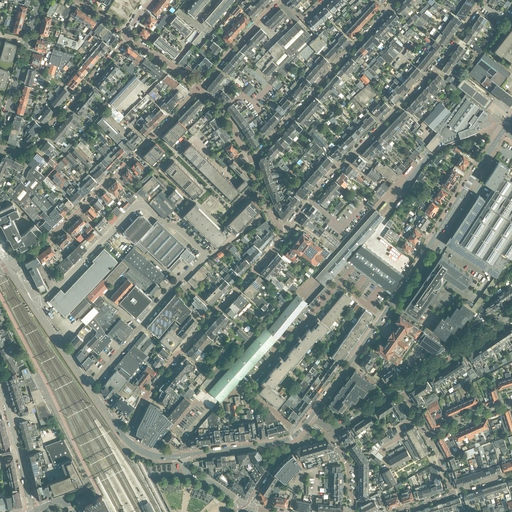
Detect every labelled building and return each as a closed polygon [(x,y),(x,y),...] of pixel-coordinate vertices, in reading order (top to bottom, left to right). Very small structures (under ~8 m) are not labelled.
[(187,11),(190,14),(195,18),(210,0),(196,0),(187,11)] [(212,26),(217,20),(234,0),(219,0),(204,19),(203,18),(202,19),(203,20),(204,21),(202,23),(206,26),(209,23),(212,26)] [(256,3),(254,5),(260,11),(264,7),(256,0),(252,0),(253,0),(254,2),(256,3)] [(296,10),(298,8),(290,0),(289,0),(287,2),(287,4),(292,9),(294,10),(295,9),(296,10)] [(296,0),(290,0),(298,8),(300,6),(297,3),(299,2),(296,0)] [(303,0),(296,0),(299,2),(305,9),(309,6),(303,0)] [(332,0),(330,2),(337,9),(341,5),(335,0),(332,0)] [(380,6),(379,5),(373,0),(372,0),(371,1),(373,3),(371,5),(376,10),(380,6)] [(407,0),(404,0),(403,2),(412,11),(413,12),(415,10),(411,6),(412,4),(407,0)] [(442,0),(449,4),(453,7),(465,15),(466,14),(468,11),(459,5),(457,6),(448,0),(442,0)] [(455,0),(460,3),(459,5),(468,11),(471,7),(460,0),(455,0)] [(55,11),(59,3),(56,2),(56,1),(53,2),(52,5),(51,5),(47,13),(51,15),(52,14),(53,15),(55,11)] [(159,1),(155,6),(162,11),(165,7),(159,1)] [(326,6),(333,13),(333,12),(337,9),(330,2),(326,6),(326,5),(326,6)] [(412,11),(403,2),(399,6),(408,14),(410,12),(412,11)] [(58,12),(60,14),(65,6),(59,3),(55,11),(58,13),(58,12)] [(365,7),(373,14),(376,10),(371,5),(369,7),(367,4),(365,7)] [(455,11),(453,13),(462,19),(464,16),(465,16),(465,15),(453,7),(449,4),(447,6),(452,9),(455,11)] [(237,5),(231,13),(233,14),(235,17),(239,13),(242,9),(237,5)] [(249,7),(257,14),(260,11),(254,5),(253,7),(251,5),(249,7)] [(70,9),(65,6),(60,14),(60,15),(63,17),(63,16),(65,17),(70,9)] [(158,16),(162,11),(155,6),(151,11),(158,16)] [(360,10),(369,18),(373,14),(365,7),(364,6),(360,10)] [(410,16),(408,14),(399,6),(396,9),(402,15),(404,14),(406,16),(405,17),(407,19),(410,16)] [(257,14),(249,7),(248,7),(248,8),(246,11),(253,18),(257,14)] [(325,7),(321,11),(327,17),(331,14),(332,14),(325,7)] [(76,21),(78,18),(82,12),(77,8),(73,14),(71,17),(76,21)] [(286,19),(287,16),(288,16),(280,9),(277,12),(284,20),(286,19)] [(366,22),(367,20),(369,18),(360,10),(360,9),(356,13),(366,22)] [(17,16),(24,18),(26,13),(16,10),(15,12),(18,13),(17,16)] [(459,25),(462,21),(454,15),(453,16),(451,14),(450,16),(445,13),(442,10),(440,12),(448,18),(451,20),(459,25)] [(323,21),(324,20),(327,17),(321,11),(317,14),(323,21)] [(87,14),(85,13),(84,13),(82,12),(78,18),(80,20),(82,22),(87,15),(86,14),(87,14)] [(273,16),(277,20),(280,23),(284,20),(277,12),(273,16)] [(362,26),(366,22),(356,13),(356,12),(354,15),(358,19),(357,21),(362,26)] [(398,19),(400,18),(393,12),(390,16),(400,24),(400,23),(399,22),(400,21),(398,19)] [(50,24),(53,25),(54,21),(52,20),(53,17),(47,14),(46,17),(44,16),(42,22),(50,24)] [(242,16),(241,14),(239,16),(241,18),(239,20),(245,25),(246,26),(251,21),(244,14),(242,16)] [(313,18),(315,20),(319,25),(323,21),(317,14),(313,18)] [(406,22),(411,26),(419,17),(416,15),(415,14),(412,17),(411,17),(406,22)] [(86,27),(87,25),(92,18),(90,17),(89,16),(88,15),(87,15),(82,22),(84,23),(83,25),(86,27)] [(154,25),(157,20),(150,15),(147,19),(154,25)] [(170,18),(166,15),(160,21),(162,23),(164,24),(165,23),(170,18)] [(177,15),(170,23),(185,37),(188,33),(190,34),(193,31),(195,29),(193,27),(192,28),(177,15)] [(477,20),(488,27),(489,25),(488,25),(490,22),(480,15),(477,20)] [(280,23),(277,20),(273,16),(269,19),(277,27),(280,23)] [(387,19),(388,20),(393,25),(395,27),(397,25),(397,26),(398,25),(399,25),(400,24),(390,16),(387,19)] [(94,30),(98,25),(96,23),(97,22),(96,21),(94,19),(94,20),(92,18),(87,25),(89,26),(92,28),(94,30)] [(314,27),(315,29),(316,29),(315,28),(319,25),(315,20),(313,18),(309,21),(309,22),(310,23),(308,25),(312,30),(312,29),(314,27)] [(446,22),(447,23),(449,25),(456,29),(459,25),(451,20),(448,18),(447,20),(446,22)] [(147,19),(143,24),(151,29),(154,25),(147,19)] [(277,27),(269,19),(266,23),(273,31),(277,27)] [(353,25),(358,30),(362,26),(357,21),(354,23),(352,21),(351,22),(349,19),(348,20),(351,23),(353,25)] [(393,25),(388,20),(387,19),(386,20),(383,23),(392,32),(394,33),(396,31),(391,27),(393,25)] [(239,20),(235,24),(241,30),(245,25),(239,20)] [(418,20),(415,24),(421,28),(424,24),(418,20)] [(474,24),(483,30),(485,28),(487,30),(488,27),(477,20),(474,24)] [(42,22),(40,28),(49,30),(50,24),(42,22)] [(233,26),(231,28),(237,34),(241,30),(235,24),(233,22),(231,25),(233,26)] [(284,49),(286,51),(289,55),(292,53),(294,54),(300,48),(298,47),(310,35),(297,22),(295,24),(290,29),(288,31),(284,35),(277,42),(284,49)] [(402,27),(403,28),(406,30),(411,26),(406,22),(402,27)] [(443,23),(441,25),(443,26),(453,34),(456,29),(449,25),(447,23),(446,22),(444,24),(443,23)] [(511,22),(509,27),(511,28),(494,51),(501,57),(502,55),(510,61),(509,63),(511,65),(511,22)] [(383,23),(380,26),(386,32),(387,30),(390,34),(392,32),(383,23)] [(101,30),(104,27),(100,24),(94,31),(96,32),(92,36),(93,37),(94,36),(95,37),(97,34),(101,30)] [(471,28),(483,35),(483,36),(485,34),(482,32),(483,30),(474,24),(471,28)] [(355,34),(358,30),(353,25),(349,29),(355,34)] [(384,34),(386,32),(380,26),(376,30),(386,39),(388,37),(384,34)] [(440,30),(444,33),(450,37),(453,34),(443,26),(440,30)] [(97,34),(102,38),(108,30),(104,27),(101,30),(97,34)] [(223,36),(222,38),(228,44),(233,39),(233,38),(227,33),(220,27),(218,30),(214,34),(215,35),(218,31),(222,34),(222,35),(223,36)] [(48,34),(49,30),(40,28),(39,34),(49,37),(49,34),(48,34)] [(139,34),(146,38),(150,33),(143,28),(141,31),(140,32),(140,33),(139,34)] [(237,34),(231,28),(227,33),(233,38),(237,34)] [(266,34),(263,30),(260,28),(257,31),(265,39),(268,41),(269,40),(266,38),(267,37),(265,35),(266,34)] [(469,32),(475,37),(477,34),(481,37),(483,35),(471,28),(469,32)] [(309,44),(316,51),(318,53),(322,49),(323,47),(325,46),(327,44),(325,42),(327,41),(326,40),(328,38),(324,35),(327,33),(324,30),(324,29),(323,30),(324,30),(322,32),(321,32),(319,34),(317,36),(314,39),(309,44)] [(351,38),(355,34),(349,29),(346,33),(351,38)] [(102,38),(107,42),(113,34),(108,30),(102,38)] [(376,30),(373,34),(379,39),(381,38),(385,42),(387,39),(386,39),(376,30)] [(435,30),(434,32),(447,41),(450,37),(444,33),(442,35),(435,30)] [(257,31),(254,35),(260,41),(261,39),(263,41),(265,39),(257,31)] [(436,37),(435,39),(438,41),(444,46),(447,41),(434,32),(432,34),(436,37)] [(466,36),(475,43),(476,42),(476,41),(476,40),(474,39),(475,37),(469,32),(466,36)] [(78,42),(75,49),(77,50),(80,47),(82,44),(84,42),(87,39),(87,38),(88,37),(89,36),(90,35),(87,34),(83,33),(78,42)] [(338,33),(337,34),(347,44),(350,41),(343,34),(341,35),(338,33)] [(64,45),(75,49),(78,42),(63,37),(64,35),(60,34),(57,42),(64,45)] [(107,42),(106,42),(110,45),(111,44),(116,38),(116,36),(113,34),(107,42)] [(335,37),(339,40),(338,42),(344,47),(347,44),(337,34),(336,35),(337,35),(335,37)] [(408,39),(402,34),(398,37),(405,43),(408,39)] [(166,52),(169,55),(173,59),(180,51),(172,44),(171,45),(160,35),(153,43),(164,53),(163,54),(165,56),(167,54),(165,53),(166,52)] [(260,41),(254,35),(251,38),(259,46),(261,45),(258,42),(260,41)] [(310,35),(298,47),(300,48),(294,54),(292,53),(289,55),(286,51),(284,49),(277,42),(266,53),(265,54),(264,55),(263,56),(262,57),(255,64),(258,67),(255,71),(258,74),(266,81),(267,80),(268,81),(274,76),(275,75),(279,72),(282,69),(296,56),(299,53),(309,44),(314,39),(310,35)] [(372,35),(369,39),(379,48),(378,47),(381,43),(378,40),(372,35)] [(463,40),(470,45),(470,44),(474,46),(476,43),(475,43),(466,36),(463,40)] [(259,46),(251,38),(247,42),(256,50),(257,49),(259,46)] [(36,43),(36,44),(45,46),(47,47),(48,44),(50,45),(50,42),(41,39),(41,40),(37,39),(37,41),(36,41),(36,42),(36,43)] [(335,39),(332,42),(341,50),(344,47),(338,42),(335,39)] [(369,39),(365,42),(372,48),(373,47),(377,50),(379,48),(369,39)] [(98,40),(96,42),(106,50),(109,47),(102,41),(101,43),(98,40)] [(440,52),(443,48),(433,40),(430,43),(430,44),(431,45),(440,52)] [(12,60),(14,55),(14,53),(16,54),(16,52),(15,52),(16,46),(16,45),(6,41),(0,59),(11,61),(12,60)] [(333,47),(332,48),(337,54),(341,50),(332,42),(330,41),(329,43),(333,47)] [(103,53),(106,50),(96,42),(94,45),(103,53)] [(213,49),(211,51),(216,55),(219,51),(220,52),(222,49),(221,48),(214,42),(210,47),(213,49)] [(256,50),(247,42),(244,46),(253,55),(255,53),(254,52),(256,50)] [(374,50),(372,48),(365,42),(362,46),(370,54),(374,50)] [(396,42),(392,46),(400,52),(403,48),(396,42)] [(483,48),(481,47),(476,43),(474,46),(472,49),(478,54),(481,51),(483,48)] [(38,50),(45,53),(46,50),(44,49),(45,46),(36,44),(36,45),(35,45),(35,46),(35,47),(35,48),(38,49),(38,50)] [(304,58),(306,60),(309,57),(310,55),(312,53),(313,52),(314,53),(316,51),(309,44),(299,53),(304,58)] [(427,48),(436,56),(440,52),(431,45),(430,44),(427,48)] [(100,57),(103,53),(94,45),(91,49),(100,57)] [(391,62),(392,61),(400,52),(392,46),(392,45),(389,48),(389,49),(383,55),(381,57),(390,64),(391,62)] [(458,47),(456,49),(467,57),(468,56),(469,55),(465,52),(466,50),(459,45),(458,47)] [(127,58),(128,57),(133,50),(128,46),(122,54),(125,56),(125,57),(126,58),(127,58)] [(253,55),(244,46),(240,50),(246,55),(247,54),(251,57),(253,55)] [(325,46),(323,47),(334,57),(337,54),(332,48),(330,50),(328,47),(325,46)] [(362,46),(358,49),(366,56),(367,55),(370,58),(372,55),(370,54),(362,46)] [(331,61),(334,57),(323,47),(322,49),(327,53),(325,55),(331,61)] [(423,51),(433,59),(436,56),(427,48),(425,51),(424,50),(423,51)] [(51,64),(48,73),(56,76),(58,74),(58,73),(61,69),(62,68),(64,66),(71,57),(73,55),(53,49),(52,52),(52,54),(51,54),(50,58),(49,62),(48,62),(47,63),(48,63),(51,64)] [(91,55),(97,60),(100,57),(91,49),(89,50),(92,53),(91,55)] [(368,58),(366,56),(358,49),(355,53),(363,60),(364,61),(368,58)] [(456,49),(453,53),(460,58),(461,57),(466,60),(467,57),(456,49)] [(128,57),(133,60),(138,54),(136,52),(136,51),(134,50),(133,50),(128,57)] [(237,53),(236,54),(246,63),(247,63),(245,61),(248,58),(239,51),(238,51),(237,52),(237,53)] [(430,63),(433,59),(423,51),(420,53),(424,56),(424,58),(430,63)] [(42,56),(33,53),(31,59),(41,62),(42,62),(42,60),(43,61),(45,57),(42,56)] [(191,57),(187,54),(186,53),(183,57),(178,63),(184,67),(191,57)] [(358,62),(359,60),(362,63),(364,61),(363,60),(355,53),(352,57),(358,62)] [(451,57),(460,64),(461,65),(463,63),(459,60),(460,58),(453,53),(451,57)] [(86,54),(84,56),(94,64),(97,61),(90,56),(89,57),(86,54)] [(129,66),(126,70),(132,75),(134,73),(135,71),(138,67),(136,66),(143,57),(143,56),(140,54),(140,55),(138,54),(133,60),(133,61),(132,63),(129,67),(129,66)] [(245,65),(246,63),(236,54),(233,58),(241,65),(243,63),(245,65)] [(198,57),(199,58),(200,59),(209,67),(212,63),(205,57),(203,55),(202,57),(200,55),(198,57)] [(86,60),(84,62),(91,68),(94,64),(84,56),(83,58),(86,60)] [(319,56),(317,58),(327,66),(329,63),(323,57),(322,58),(319,56)] [(377,60),(382,64),(386,61),(380,56),(377,60)] [(451,57),(448,62),(454,66),(456,64),(459,66),(460,64),(451,57)] [(150,62),(146,58),(139,67),(143,71),(150,62)] [(209,67),(200,59),(199,58),(196,62),(198,63),(206,70),(209,67)] [(230,61),(229,62),(238,69),(241,65),(233,58),(232,59),(232,58),(231,59),(231,60),(230,61)] [(314,61),(315,62),(324,69),(327,66),(317,58),(314,61)] [(350,58),(347,62),(357,70),(359,68),(355,65),(357,64),(350,58)] [(420,58),(418,60),(427,67),(430,63),(424,58),(422,59),(420,58)] [(42,62),(41,62),(31,59),(30,65),(35,67),(35,69),(40,71),(42,64),(44,64),(47,65),(48,63),(47,63),(47,64),(44,63),(42,62)] [(419,64),(417,66),(424,71),(427,67),(418,60),(417,59),(416,61),(419,64)] [(311,64),(309,62),(308,61),(306,60),(307,62),(306,64),(309,66),(313,69),(312,70),(318,76),(321,73),(312,65),(311,64)] [(81,61),(79,63),(88,71),(91,68),(84,62),(84,63),(81,61)] [(122,75),(122,76),(124,74),(122,72),(118,69),(119,67),(114,62),(111,66),(122,75)] [(154,65),(150,62),(143,71),(145,72),(148,74),(154,65)] [(193,65),(195,67),(195,66),(203,73),(206,70),(198,63),(196,65),(193,62),(192,64),(193,65)] [(239,70),(238,69),(229,62),(228,63),(227,63),(227,64),(226,65),(232,71),(234,69),(236,71),(237,73),(239,70)] [(315,62),(314,64),(312,65),(321,73),(324,69),(315,62)] [(347,62),(344,66),(350,72),(352,70),(355,73),(357,70),(347,62)] [(453,68),(454,66),(448,62),(445,65),(455,73),(456,72),(457,71),(453,68)] [(79,69),(85,74),(88,71),(79,63),(77,64),(80,67),(79,69)] [(189,71),(191,72),(194,68),(195,67),(193,65),(193,66),(189,63),(188,64),(185,68),(189,71)] [(374,64),(371,68),(375,72),(378,74),(381,70),(379,68),(374,64)] [(154,65),(148,74),(152,77),(154,75),(153,75),(159,68),(154,65)] [(232,71),(226,65),(223,69),(231,76),(234,76),(236,74),(232,71)] [(244,68),(249,73),(253,69),(248,65),(244,68)] [(445,65),(442,70),(448,75),(450,72),(452,74),(454,75),(455,74),(455,73),(445,65)] [(111,66),(108,70),(114,75),(115,73),(120,77),(122,75),(111,66)] [(194,68),(191,72),(198,77),(200,77),(203,73),(195,66),(195,67),(194,68)] [(349,73),(350,72),(344,66),(340,69),(350,78),(352,76),(349,73)] [(5,86),(7,81),(7,79),(8,80),(9,78),(7,78),(9,72),(8,71),(0,67),(0,86),(4,87),(5,86)] [(412,67),(410,69),(419,77),(422,73),(416,68),(415,69),(412,67)] [(163,71),(159,68),(153,75),(154,75),(158,78),(163,71)] [(307,68),(305,71),(315,79),(318,76),(312,70),(311,71),(307,68)] [(370,68),(367,70),(374,77),(376,74),(370,68)] [(74,69),(73,71),(82,79),(85,75),(78,70),(77,71),(74,69)] [(249,73),(255,78),(258,74),(255,71),(253,69),(249,73)] [(307,75),(306,77),(312,82),(315,79),(305,71),(303,69),(301,70),(307,75)] [(340,69),(337,73),(343,79),(346,82),(348,80),(349,81),(351,79),(350,78),(340,69)] [(411,73),(409,75),(415,81),(419,77),(410,69),(408,71),(411,73)] [(112,77),(114,75),(108,70),(104,74),(114,82),(116,80),(112,77)] [(374,77),(367,70),(364,73),(371,79),(374,77)] [(401,81),(403,82),(409,88),(412,84),(402,75),(400,73),(400,74),(396,70),(395,72),(397,74),(397,75),(402,79),(401,81)] [(79,82),(82,79),(73,71),(71,72),(74,74),(72,76),(79,82)] [(218,76),(229,85),(232,82),(227,77),(221,72),(218,76)] [(412,84),(415,81),(409,75),(408,77),(406,75),(402,72),(400,73),(402,75),(412,84)] [(56,76),(48,73),(46,78),(38,76),(27,73),(26,78),(46,84),(48,81),(52,75),(54,75),(55,77),(56,76)] [(104,74),(101,77),(107,83),(109,81),(112,84),(114,82),(104,74)] [(262,84),(266,81),(258,74),(255,78),(262,84)] [(296,76),(299,79),(309,87),(311,84),(302,75),(300,74),(299,76),(297,74),(296,76)] [(336,74),(332,78),(342,87),(344,85),(340,82),(342,80),(336,74)] [(438,74),(435,78),(445,87),(447,85),(446,84),(443,82),(444,80),(438,74)] [(76,85),(79,82),(72,76),(71,78),(68,75),(67,77),(76,85)] [(131,79),(137,85),(141,81),(137,77),(135,75),(131,79)] [(159,83),(157,84),(162,88),(172,78),(168,75),(162,80),(164,82),(163,84),(162,84),(161,85),(159,83)] [(366,83),(369,80),(364,75),(361,78),(366,83)] [(229,85),(218,76),(215,80),(221,85),(222,83),(225,86),(225,85),(227,84),(229,86),(229,85)] [(274,87),(278,90),(282,84),(279,82),(280,81),(274,76),(268,81),(274,87)] [(455,86),(461,78),(459,76),(456,79),(452,76),(450,77),(448,76),(446,79),(451,83),(455,86)] [(73,89),(76,85),(67,77),(65,79),(68,82),(67,83),(73,89)] [(101,77),(98,81),(108,89),(110,87),(106,84),(107,83),(101,77)] [(463,77),(457,86),(485,107),(491,99),(463,77)] [(163,89),(165,91),(167,89),(166,88),(169,85),(170,86),(175,80),(172,78),(162,88),(163,89)] [(332,78),(329,82),(335,87),(337,86),(339,88),(341,89),(343,88),(342,87),(332,78)] [(435,78),(432,81),(438,87),(439,85),(443,89),(445,87),(435,78)] [(127,83),(134,89),(135,88),(137,85),(131,79),(127,83)] [(296,82),(306,90),(309,87),(299,79),(296,82)] [(361,90),(365,86),(358,79),(354,83),(356,86),(358,87),(361,90)] [(394,81),(395,81),(405,92),(409,88),(403,82),(401,84),(399,83),(400,82),(399,82),(400,82),(399,81),(398,81),(396,79),(394,81)] [(174,89),(176,87),(179,83),(175,80),(170,86),(168,89),(167,89),(165,91),(166,91),(167,89),(168,90),(168,89),(170,90),(172,88),(174,89)] [(219,91),(220,90),(220,91),(224,87),(221,85),(215,80),(211,84),(219,91)] [(108,89),(98,81),(95,85),(100,90),(102,88),(106,91),(108,89)] [(293,84),(303,93),(306,90),(296,82),(295,81),(293,84)] [(391,86),(396,90),(402,95),(405,92),(395,81),(391,86)] [(438,87),(432,81),(429,84),(439,94),(442,90),(438,87)] [(329,82),(326,85),(339,97),(341,95),(338,93),(336,91),(337,89),(335,87),(329,82)] [(124,87),(130,93),(134,89),(127,83),(124,87)] [(176,87),(177,88),(185,96),(188,92),(188,90),(179,83),(176,87)] [(243,91),(249,96),(256,89),(250,83),(243,91)] [(363,107),(365,105),(374,97),(374,96),(376,94),(377,95),(378,94),(369,83),(364,88),(353,97),(363,107)] [(219,91),(211,84),(207,88),(207,90),(213,94),(215,91),(218,93),(218,92),(219,91)] [(290,88),(294,91),(300,97),(303,93),(293,84),(290,88)] [(432,94),(436,97),(437,96),(439,94),(429,84),(426,88),(432,94)] [(32,87),(24,85),(23,90),(34,93),(36,94),(37,91),(31,89),(32,87)] [(339,97),(326,85),(323,89),(332,98),(334,96),(337,99),(339,97)] [(59,86),(57,88),(67,97),(70,93),(64,88),(62,89),(59,86)] [(390,87),(388,89),(390,90),(389,91),(390,92),(391,93),(392,94),(398,100),(401,96),(395,91),(393,89),(390,86),(390,87)] [(98,92),(93,87),(89,91),(99,100),(101,98),(97,94),(98,92)] [(120,91),(126,97),(130,93),(124,87),(120,91)] [(287,91),(297,100),(300,97),(294,91),(293,93),(290,90),(286,87),(284,89),(287,91)] [(63,101),(67,97),(57,88),(55,91),(58,94),(57,96),(63,101)] [(181,99),(185,96),(177,88),(175,90),(177,92),(176,94),(181,99),(182,99),(181,99)] [(332,98),(323,89),(320,93),(330,102),(332,99),(331,99),(332,98)] [(425,89),(422,92),(432,101),(433,99),(430,96),(431,95),(425,89)] [(152,90),(149,93),(155,99),(158,96),(156,94),(152,90)] [(387,95),(386,96),(387,97),(389,98),(394,103),(397,100),(398,100),(392,94),(391,93),(390,92),(389,91),(388,90),(387,92),(389,93),(387,95)] [(89,91),(86,95),(92,100),(94,99),(97,102),(99,100),(89,91)] [(117,94),(123,100),(126,97),(120,91),(117,94)] [(172,91),(170,94),(178,102),(181,99),(176,94),(172,91)] [(226,94),(223,91),(217,97),(220,100),(227,95),(228,96),(231,93),(229,91),(226,94)] [(289,96),(288,98),(294,103),(297,100),(287,91),(285,93),(289,96)] [(63,101),(57,96),(56,97),(50,92),(48,94),(50,96),(60,105),(63,101)] [(431,102),(432,101),(422,92),(419,95),(427,103),(428,102),(430,103),(431,102)] [(227,101),(229,102),(232,100),(234,98),(232,95),(231,93),(228,96),(227,95),(220,100),(224,104),(227,101)] [(330,102),(320,93),(316,96),(323,102),(324,100),(328,103),(330,102)] [(29,98),(29,96),(21,94),(20,99),(31,102),(33,103),(34,100),(29,98)] [(113,98),(119,104),(123,100),(117,94),(113,98)] [(175,106),(178,102),(170,94),(169,95),(170,95),(169,96),(171,99),(169,100),(175,106)] [(465,94),(464,96),(457,104),(455,108),(454,109),(453,110),(476,126),(477,125),(477,126),(478,126),(479,126),(480,126),(481,125),(490,113),(484,108),(465,94)] [(92,100),(86,95),(83,99),(93,107),(95,105),(94,105),(93,103),(91,102),(92,100)] [(133,109),(135,111),(137,113),(140,109),(143,106),(147,103),(150,100),(145,95),(136,105),(133,109)] [(419,95),(416,99),(426,108),(427,106),(426,105),(427,103),(419,95)] [(57,108),(60,105),(50,96),(48,98),(52,101),(50,103),(57,108)] [(283,97),(281,100),(290,108),(293,105),(287,99),(286,101),(284,99),(285,98),(283,97)] [(109,102),(116,108),(119,104),(113,98),(109,102)] [(320,105),(322,104),(315,98),(312,101),(323,111),(324,109),(320,105)] [(80,103),(86,108),(87,106),(91,109),(93,107),(83,99),(80,103)] [(168,113),(172,109),(163,101),(162,99),(160,101),(161,102),(159,104),(168,113)] [(165,99),(163,101),(172,109),(175,106),(169,100),(168,102),(165,99)] [(196,102),(204,109),(207,106),(204,104),(205,104),(200,99),(198,99),(196,102)] [(416,99),(412,102),(419,108),(422,111),(426,108),(416,99)] [(286,112),(290,108),(281,100),(278,103),(282,105),(280,107),(286,112)] [(312,101),(309,105),(315,111),(317,109),(321,113),(323,111),(312,101)] [(438,130),(451,113),(448,110),(439,101),(439,102),(438,103),(436,105),(434,107),(435,108),(433,109),(425,118),(433,126),(438,130)] [(199,110),(201,112),(204,109),(196,102),(192,105),(198,111),(199,110)] [(381,106),(386,111),(390,108),(384,102),(383,104),(380,102),(378,104),(381,106)] [(422,111),(419,108),(412,102),(409,105),(419,115),(421,113),(422,111)] [(80,103),(77,106),(86,114),(90,117),(89,117),(92,119),(94,117),(85,110),(86,108),(80,103)] [(235,106),(233,104),(227,109),(230,113),(240,106),(238,103),(235,106)] [(124,118),(109,104),(105,109),(119,123),(124,118)] [(280,119),(283,115),(275,108),(273,106),(271,105),(270,104),(269,105),(270,106),(269,107),(271,109),(273,111),(272,112),(280,119)] [(386,111),(381,106),(378,104),(375,107),(375,108),(377,110),(383,115),(386,111)] [(51,115),(54,112),(46,105),(43,108),(45,110),(51,115)] [(198,111),(192,105),(189,109),(197,116),(197,115),(198,114),(196,113),(198,111)] [(275,107),(275,108),(283,115),(286,112),(280,107),(278,105),(276,107),(275,107)] [(312,114),(317,118),(319,120),(321,118),(314,112),(315,111),(309,105),(306,108),(312,114)] [(412,114),(414,113),(419,118),(421,116),(419,115),(409,105),(406,108),(412,114)] [(38,111),(48,119),(51,115),(45,110),(43,112),(36,106),(35,109),(36,109),(38,112),(38,111)] [(73,110),(79,115),(81,113),(88,119),(89,117),(90,117),(86,114),(77,106),(73,110)] [(240,106),(230,113),(233,117),(240,112),(239,111),(242,109),(240,106)] [(153,108),(154,110),(162,118),(166,115),(160,109),(159,111),(156,108),(155,107),(153,108)] [(233,117),(236,120),(246,113),(248,111),(248,110),(247,108),(244,111),(243,111),(240,113),(240,112),(233,117)] [(306,108),(302,112),(309,118),(312,114),(306,108)] [(372,111),(379,119),(383,115),(377,110),(375,108),(372,111)] [(44,123),(48,119),(38,111),(38,112),(36,109),(33,113),(36,115),(39,117),(36,121),(39,123),(41,121),(44,123)] [(197,116),(189,109),(185,112),(191,118),(192,117),(194,119),(197,116)] [(154,116),(159,121),(162,118),(154,110),(152,112),(155,114),(154,116)] [(200,119),(193,125),(198,130),(200,128),(203,125),(208,120),(214,115),(210,110),(205,114),(204,115),(200,119)] [(477,132),(475,127),(476,126),(453,110),(451,113),(438,130),(437,132),(426,145),(426,146),(431,151),(436,145),(437,146),(438,144),(438,143),(440,140),(445,144),(449,142),(477,132)] [(404,111),(401,114),(410,123),(412,121),(409,118),(410,116),(404,111)] [(71,114),(67,118),(79,128),(80,127),(78,125),(79,124),(77,122),(81,118),(74,112),(72,115),(71,114)] [(191,118),(185,112),(182,116),(190,124),(191,122),(192,121),(190,120),(190,119),(191,118)] [(267,116),(276,124),(279,120),(273,115),(270,112),(268,115),(267,116)] [(302,112),(299,116),(309,124),(309,123),(310,124),(311,122),(308,120),(309,118),(302,112)] [(364,116),(373,125),(376,121),(367,112),(364,115),(364,116)] [(246,113),(236,120),(239,124),(245,120),(244,118),(247,115),(246,113)] [(101,114),(98,117),(120,139),(124,135),(120,132),(101,114)] [(147,119),(145,121),(153,128),(156,125),(147,116),(145,114),(144,116),(147,119)] [(401,114),(397,117),(406,126),(407,124),(408,125),(410,124),(411,125),(412,124),(410,123),(401,114)] [(28,124),(28,123),(29,121),(23,119),(24,117),(15,115),(14,120),(28,124)] [(159,122),(159,121),(154,116),(152,118),(149,115),(147,116),(156,125),(159,122)] [(182,116),(179,120),(184,125),(187,123),(189,125),(189,124),(190,124),(182,116)] [(267,122),(273,127),(276,124),(267,116),(265,118),(268,121),(267,122)] [(307,126),(309,124),(299,116),(296,119),(303,125),(304,123),(307,126)] [(361,119),(364,122),(370,128),(373,125),(364,116),(361,119)] [(120,139),(98,117),(95,120),(117,142),(120,139)] [(152,128),(153,128),(145,121),(141,117),(137,120),(139,122),(140,122),(140,123),(149,132),(152,128)] [(248,117),(245,120),(239,124),(242,128),(248,124),(247,122),(250,120),(248,117)] [(257,120),(261,123),(269,131),(273,127),(267,122),(265,120),(263,122),(262,121),(260,119),(259,118),(258,117),(256,118),(257,120)] [(404,127),(406,126),(397,117),(394,121),(405,131),(407,129),(404,127)] [(64,122),(70,127),(71,125),(77,130),(79,128),(67,118),(64,122)] [(207,125),(206,127),(208,130),(219,122),(216,118),(211,121),(209,123),(211,124),(208,126),(207,125)] [(357,125),(355,126),(363,134),(366,131),(357,121),(355,119),(353,120),(355,123),(357,125)] [(366,131),(370,128),(364,122),(363,122),(360,119),(357,121),(366,131)] [(187,129),(178,120),(175,124),(184,132),(187,129)] [(35,121),(31,126),(38,131),(41,127),(35,121)] [(295,121),(291,124),(300,132),(302,130),(304,129),(303,128),(295,121)] [(397,130),(399,132),(400,131),(402,132),(405,135),(407,133),(405,131),(394,121),(391,125),(397,131),(397,130)] [(60,126),(70,134),(72,136),(74,134),(72,132),(73,132),(69,128),(70,127),(64,122),(60,126)] [(145,135),(149,132),(140,123),(140,122),(139,122),(138,124),(142,128),(140,130),(145,135)] [(219,122),(208,130),(209,132),(214,129),(215,130),(221,126),(219,122)] [(266,134),(269,131),(261,123),(260,124),(261,125),(258,127),(261,129),(260,129),(266,134)] [(172,127),(180,136),(184,132),(175,124),(172,127)] [(291,124),(291,125),(288,128),(297,136),(300,132),(291,124)] [(192,126),(188,130),(193,134),(198,130),(193,125),(192,126)] [(245,132),(246,133),(252,129),(255,128),(254,127),(253,126),(251,127),(249,125),(243,129),(245,133),(245,132)] [(360,137),(363,134),(355,126),(354,125),(354,126),(353,125),(351,127),(360,137)] [(397,135),(398,133),(396,131),(396,130),(390,125),(387,129),(397,138),(397,139),(399,137),(397,135)] [(31,126),(27,130),(34,136),(38,131),(31,126)] [(60,126),(57,130),(63,135),(65,133),(68,136),(70,134),(60,126)] [(215,130),(212,132),(215,136),(218,134),(224,129),(221,126),(215,130)] [(349,126),(347,128),(348,130),(347,131),(357,140),(360,137),(351,127),(349,126)] [(169,130),(177,139),(180,136),(172,127),(169,130)] [(252,129),(246,133),(246,134),(248,138),(255,134),(254,132),(257,130),(256,127),(255,128),(252,129)] [(288,128),(284,132),(293,140),(297,136),(288,128)] [(28,142),(34,136),(27,130),(26,129),(24,137),(26,138),(25,139),(28,142)] [(215,136),(214,137),(215,139),(218,138),(219,139),(221,138),(227,133),(224,129),(218,134),(215,136)] [(387,129),(383,132),(390,138),(391,137),(393,138),(395,140),(397,138),(387,129)] [(57,130),(54,133),(64,141),(66,139),(62,136),(63,135),(57,130)] [(165,133),(166,133),(174,142),(177,139),(169,130),(165,133)] [(129,133),(138,142),(139,141),(140,141),(141,140),(141,139),(134,131),(132,133),(131,132),(129,133)] [(327,144),(319,135),(315,131),(310,136),(316,141),(322,148),(324,146),(327,144)] [(293,140),(284,132),(281,136),(288,142),(290,140),(292,142),(293,140)] [(392,140),(390,138),(383,132),(380,136),(389,144),(392,140)] [(10,133),(9,138),(20,141),(22,141),(22,138),(20,137),(20,138),(18,138),(19,135),(10,133)] [(63,143),(66,146),(68,145),(64,141),(54,133),(51,137),(57,143),(58,141),(62,144),(63,143)] [(134,146),(138,142),(129,133),(127,136),(129,139),(128,140),(134,146)] [(165,133),(162,137),(171,145),(174,142),(166,133),(165,133)] [(218,140),(212,144),(213,146),(212,146),(213,147),(217,144),(220,147),(225,143),(224,142),(230,137),(227,133),(221,138),(219,139),(218,140)] [(344,135),(343,135),(353,144),(356,141),(350,135),(349,137),(346,133),(345,133),(344,135)] [(102,135),(98,138),(105,145),(108,141),(102,135)] [(333,137),(333,138),(334,139),(336,141),(346,151),(346,150),(350,147),(344,141),(343,143),(336,136),(335,135),(333,137)] [(343,135),(342,137),(345,140),(344,141),(350,147),(353,144),(343,135)] [(380,136),(376,139),(382,145),(383,144),(385,147),(387,147),(389,144),(380,136)] [(122,140),(131,149),(134,146),(128,140),(125,137),(122,140)] [(280,137),(277,141),(285,149),(288,151),(291,154),(293,151),(290,149),(290,150),(287,147),(289,144),(280,137)] [(9,138),(8,140),(9,142),(13,144),(16,146),(16,145),(18,146),(19,142),(21,142),(19,147),(23,148),(26,144),(23,142),(22,141),(20,141),(9,138)] [(257,138),(251,142),(250,142),(253,146),(254,147),(259,142),(257,138)] [(75,143),(78,146),(90,158),(92,156),(91,155),(93,153),(88,149),(86,147),(79,139),(75,143)] [(334,139),(332,140),(335,143),(336,144),(335,145),(334,145),(343,154),(346,151),(336,141),(334,139)] [(376,139),(373,143),(381,151),(382,152),(384,150),(385,149),(382,145),(376,139)] [(120,145),(121,147),(127,153),(131,149),(122,140),(118,144),(120,145)] [(44,145),(56,155),(58,153),(53,149),(55,147),(48,141),(44,145)] [(277,141),(273,144),(280,150),(282,152),(284,150),(285,149),(277,141)] [(152,146),(153,146),(161,155),(165,152),(156,143),(152,146)] [(191,143),(188,147),(181,154),(182,155),(184,153),(186,155),(191,150),(195,147),(191,143)] [(381,151),(373,143),(369,147),(378,155),(381,158),(382,156),(384,154),(382,152),(381,151)] [(104,144),(100,147),(105,152),(108,149),(104,144)] [(225,149),(228,154),(235,148),(235,147),(234,146),(233,146),(232,144),(225,149)] [(273,144),(270,148),(279,156),(281,154),(279,152),(280,150),(273,144)] [(457,147),(456,148),(463,153),(467,147),(463,144),(462,144),(456,146),(457,147)] [(472,157),(479,148),(478,147),(478,146),(477,145),(476,145),(474,144),(471,149),(469,148),(466,152),(472,157)] [(55,156),(56,155),(44,145),(41,149),(48,155),(50,152),(55,156)] [(127,153),(121,147),(120,145),(117,148),(116,146),(115,147),(124,156),(125,155),(126,155),(126,154),(127,153)] [(334,146),(331,148),(339,157),(343,154),(334,145),(334,146)] [(149,150),(158,158),(161,155),(153,146),(152,146),(149,150)] [(96,151),(98,153),(102,157),(106,153),(100,147),(96,151)] [(120,160),(124,156),(115,147),(113,149),(116,152),(114,154),(120,160)] [(195,147),(191,150),(186,155),(184,157),(185,158),(187,156),(189,158),(189,159),(198,150),(195,147)] [(366,151),(374,159),(375,158),(374,158),(376,157),(378,155),(369,147),(366,150),(366,151)] [(236,149),(235,148),(228,154),(232,158),(239,153),(237,151),(237,150),(236,149)] [(279,156),(270,148),(267,152),(273,157),(275,156),(277,158),(278,157),(279,156)] [(331,148),(328,151),(336,160),(339,157),(331,148)] [(86,160),(75,149),(72,151),(71,153),(83,164),(89,170),(93,165),(92,164),(89,161),(88,162),(86,160)] [(146,153),(155,161),(158,158),(149,150),(146,153)] [(192,162),(200,154),(201,153),(198,150),(189,159),(189,158),(187,160),(188,162),(190,160),(192,162)] [(365,151),(362,154),(368,160),(369,158),(372,161),(374,159),(366,151),(365,151)] [(109,152),(108,154),(116,163),(120,160),(114,154),(113,156),(109,152)] [(33,157),(44,167),(45,166),(48,163),(45,161),(37,153),(35,155),(34,155),(33,157)] [(68,153),(64,157),(73,166),(77,162),(68,153)] [(146,153),(143,156),(152,165),(155,161),(146,153)] [(195,165),(200,160),(204,156),(201,153),(200,154),(192,162),(190,163),(191,165),(193,163),(195,165)] [(108,154),(104,158),(113,167),(116,163),(108,154)] [(279,156),(284,161),(286,162),(287,160),(281,155),(282,154),(281,154),(279,156)] [(330,165),(331,165),(333,162),(327,157),(326,158),(321,154),(319,157),(329,165),(330,165)] [(431,161),(433,163),(436,165),(442,157),(438,154),(434,160),(432,159),(431,161)] [(466,165),(469,162),(467,160),(468,159),(462,155),(459,160),(466,165)] [(2,160),(2,161),(7,163),(12,165),(14,160),(12,159),(11,158),(10,158),(6,156),(5,157),(4,157),(3,157),(3,158),(2,159),(2,160)] [(49,156),(45,161),(48,163),(54,168),(58,163),(49,156)] [(200,167),(204,163),(207,159),(204,156),(200,160),(195,165),(193,167),(195,168),(197,166),(198,168),(199,168),(200,167)] [(358,156),(355,160),(368,169),(368,168),(366,166),(368,163),(358,156)] [(33,157),(32,158),(31,159),(31,160),(28,163),(32,167),(28,171),(41,183),(42,182),(46,177),(40,172),(44,167),(33,157)] [(64,157),(60,161),(65,165),(68,162),(64,157)] [(319,160),(317,162),(326,170),(329,167),(329,166),(329,165),(319,157),(317,158),(319,160)] [(104,158),(101,161),(109,170),(113,167),(104,158)] [(454,164),(455,165),(461,169),(462,168),(463,170),(466,165),(459,160),(457,158),(454,162),(456,163),(454,164)] [(207,159),(204,163),(200,167),(199,168),(198,168),(197,170),(198,171),(200,169),(202,171),(207,166),(211,162),(207,159)] [(355,159),(352,162),(362,170),(366,173),(368,171),(369,170),(368,169),(355,160),(355,159)] [(14,160),(12,165),(11,167),(10,168),(12,169),(12,170),(12,172),(14,173),(19,162),(17,162),(17,161),(16,160),(15,160),(14,160)] [(174,160),(174,161),(165,170),(169,173),(178,164),(174,160)] [(2,161),(1,161),(0,163),(0,165),(9,170),(10,166),(11,167),(12,165),(7,163),(2,161)] [(60,161),(57,165),(61,169),(65,165),(60,161)] [(100,168),(106,174),(109,170),(101,161),(99,163),(98,164),(100,166),(100,165),(102,166),(100,168)] [(144,166),(141,162),(140,163),(137,161),(137,162),(136,162),(135,163),(135,164),(134,164),(141,170),(143,168),(145,166),(144,166)] [(277,164),(287,174),(293,168),(286,162),(284,161),(281,164),(279,162),(277,164)] [(20,179),(21,175),(17,173),(18,170),(20,171),(24,165),(23,164),(22,164),(21,163),(20,163),(19,162),(14,173),(13,174),(15,176),(20,179)] [(211,162),(207,166),(202,171),(200,173),(201,174),(203,172),(205,174),(214,166),(211,162)] [(324,172),(326,170),(317,162),(316,163),(315,162),(313,164),(323,172),(324,172)] [(379,162),(374,168),(388,179),(393,183),(400,175),(399,174),(385,162),(382,165),(379,162)] [(451,237),(446,244),(497,277),(511,256),(511,174),(508,172),(509,172),(508,171),(510,168),(500,162),(486,182),(494,187),(489,194),(486,199),(480,195),(452,238),(451,237)] [(239,174),(242,171),(235,164),(234,163),(231,166),(239,174)] [(316,170),(314,172),(317,174),(320,177),(323,174),(322,173),(323,172),(313,164),(312,163),(310,165),(316,170)] [(398,167),(403,171),(406,168),(401,163),(398,167)] [(135,174),(138,177),(140,175),(141,174),(139,172),(141,170),(134,164),(134,165),(133,165),(132,166),(132,167),(134,169),(133,170),(136,173),(135,174)] [(145,166),(143,168),(148,173),(149,172),(152,170),(146,164),(144,166),(145,166)] [(181,167),(178,164),(169,173),(172,176),(181,167)] [(8,171),(9,170),(0,165),(0,170),(8,174),(8,175),(9,172),(8,171)] [(97,165),(93,168),(103,177),(106,174),(100,168),(97,165)] [(261,168),(262,173),(271,171),(270,168),(273,167),(273,166),(273,165),(261,168)] [(356,173),(358,172),(350,165),(346,168),(362,182),(364,179),(356,173)] [(206,175),(208,177),(208,178),(214,172),(217,169),(214,166),(205,174),(203,176),(204,177),(206,175)] [(184,170),(181,167),(172,176),(175,179),(178,176),(184,170)] [(99,181),(103,177),(93,168),(91,170),(95,173),(93,175),(99,181)] [(360,183),(362,182),(346,168),(343,172),(352,179),(354,176),(357,178),(356,179),(357,181),(360,183)] [(217,169),(214,172),(208,178),(208,177),(206,179),(207,181),(209,179),(211,181),(212,181),(220,172),(217,169)] [(318,180),(320,177),(317,174),(314,172),(311,169),(308,173),(316,180),(317,179),(318,180)] [(375,181),(380,175),(372,169),(367,175),(375,181)] [(460,175),(452,169),(449,174),(457,179),(460,175)] [(136,177),(128,170),(126,173),(125,172),(123,174),(124,175),(123,176),(125,177),(122,180),(127,184),(130,182),(131,183),(131,182),(132,182),(133,181),(133,180),(136,177)] [(184,170),(178,176),(175,179),(178,182),(187,173),(184,170)] [(41,183),(28,171),(28,172),(26,178),(29,180),(31,181),(37,187),(39,185),(41,183)] [(53,175),(55,177),(59,180),(62,183),(65,180),(57,171),(53,175)] [(248,183),(251,179),(242,171),(239,174),(243,178),(244,179),(245,179),(248,183)] [(136,192),(140,195),(149,202),(164,218),(184,199),(175,189),(167,196),(162,191),(163,190),(162,189),(165,188),(156,178),(149,172),(144,177),(144,178),(142,180),(141,181),(142,183),(144,184),(136,192)] [(213,182),(215,184),(220,178),(223,175),(220,172),(212,181),(211,181),(209,183),(211,184),(213,182)] [(181,186),(190,176),(187,173),(178,182),(181,186)] [(305,177),(313,184),(317,181),(316,180),(308,173),(306,175),(307,175),(305,177)] [(348,178),(347,177),(342,173),(339,176),(349,185),(351,183),(347,179),(348,178)] [(279,174),(264,178),(265,182),(273,180),(273,178),(279,176),(279,174)] [(449,174),(445,179),(453,185),(453,184),(454,185),(455,182),(457,179),(449,174)] [(88,175),(85,178),(93,186),(97,183),(90,175),(88,175)] [(223,175),(220,178),(215,184),(213,186),(214,187),(216,185),(218,187),(227,178),(223,175)] [(42,182),(50,189),(55,184),(51,181),(47,176),(46,177),(42,182)] [(158,176),(156,178),(165,188),(167,186),(158,176)] [(194,180),(190,176),(181,186),(185,189),(188,186),(194,180)] [(339,176),(336,180),(339,182),(342,185),(343,183),(348,187),(350,189),(352,187),(350,185),(349,185),(339,176)] [(61,188),(64,184),(62,183),(59,180),(55,177),(51,181),(55,184),(56,183),(61,188)] [(90,190),(93,186),(85,178),(83,180),(86,182),(84,184),(90,190)] [(219,188),(221,190),(227,185),(230,182),(227,178),(218,187),(216,189),(217,190),(219,188)] [(266,184),(268,189),(279,184),(278,184),(285,181),(283,178),(282,179),(279,180),(279,181),(278,182),(277,180),(266,184)] [(313,186),(313,185),(304,178),(302,180),(305,182),(303,184),(309,190),(312,186),(311,186),(312,185),(313,186)] [(240,191),(246,185),(248,183),(245,179),(244,179),(241,182),(236,188),(240,191)] [(438,182),(449,190),(453,185),(445,179),(443,182),(442,181),(441,182),(439,180),(438,182)] [(25,185),(33,192),(36,189),(37,187),(31,181),(29,180),(25,185)] [(194,180),(188,186),(185,189),(188,192),(197,183),(194,180)] [(25,185),(21,181),(19,184),(9,195),(21,206),(27,200),(30,196),(32,193),(33,192),(25,185)] [(77,191),(83,197),(86,193),(77,184),(74,181),(72,183),(79,189),(77,191)] [(124,188),(117,181),(112,185),(122,195),(127,200),(132,196),(129,193),(127,194),(123,190),(124,188)] [(268,189),(269,193),(277,190),(280,189),(281,188),(279,184),(286,182),(285,181),(278,184),(279,184),(268,189)] [(334,181),(331,185),(339,192),(340,191),(339,191),(342,188),(340,186),(334,181)] [(79,182),(77,184),(86,193),(90,190),(84,184),(82,182),(81,183),(79,182)] [(230,182),(227,185),(221,190),(219,192),(220,193),(222,191),(224,193),(233,185),(230,182)] [(200,186),(197,183),(188,192),(191,195),(200,186)] [(306,193),(309,190),(303,184),(301,186),(298,183),(297,185),(305,193),(306,192),(306,193)] [(385,192),(389,187),(383,183),(379,187),(385,192)] [(122,195),(112,185),(108,189),(115,196),(118,199),(120,197),(123,201),(124,202),(126,200),(127,200),(122,195)] [(225,195),(227,196),(228,197),(233,191),(236,188),(233,185),(224,193),(222,195),(223,196),(225,195)] [(296,192),(302,198),(305,194),(304,194),(305,193),(297,185),(295,188),(297,190),(296,192)] [(331,185),(327,189),(333,194),(335,195),(337,194),(339,192),(331,185)] [(68,188),(79,200),(83,197),(77,191),(75,193),(74,192),(74,191),(69,186),(68,188)] [(203,189),(200,186),(191,195),(194,198),(203,189)] [(381,196),(385,192),(379,187),(376,192),(377,193),(381,196)] [(70,198),(76,204),(79,200),(68,188),(66,191),(71,196),(70,198)] [(236,188),(233,191),(228,197),(227,196),(225,198),(227,200),(229,198),(231,200),(240,191),(236,188)] [(36,189),(33,192),(32,193),(48,209),(52,205),(45,198),(39,192),(36,189)] [(333,194),(327,189),(324,193),(332,200),(336,196),(335,195),(333,194)] [(447,195),(447,194),(448,194),(441,189),(439,191),(437,190),(435,192),(444,199),(446,197),(446,196),(447,195)] [(431,196),(441,204),(441,203),(442,203),(443,202),(443,201),(444,199),(435,192),(434,191),(431,196)] [(106,192),(101,197),(105,202),(104,203),(107,205),(113,199),(106,192)] [(48,209),(32,193),(30,196),(41,208),(45,212),(48,209)] [(284,195),(283,193),(271,197),(271,198),(273,204),(274,203),(275,203),(281,199),(280,197),(284,195)] [(324,193),(321,196),(329,203),(331,200),(332,200),(324,193)] [(46,198),(45,198),(52,205),(56,201),(50,195),(46,198)] [(132,196),(127,200),(131,204),(136,199),(132,195),(132,196)] [(288,197),(297,205),(300,201),(294,196),(292,198),(289,195),(288,197)] [(30,196),(27,200),(38,211),(47,220),(52,226),(56,223),(48,215),(45,212),(41,208),(30,196)] [(326,206),(329,203),(321,196),(318,200),(322,204),(322,205),(324,206),(326,207),(327,208),(328,207),(327,206),(327,207),(326,206)] [(63,198),(61,200),(70,209),(74,206),(66,197),(64,200),(63,198)] [(288,203),(294,208),(296,206),(297,205),(288,197),(286,199),(290,201),(288,203)] [(248,203),(257,212),(260,209),(251,199),(248,203)] [(429,215),(432,217),(433,215),(434,215),(435,214),(435,213),(435,212),(427,206),(422,202),(417,199),(416,201),(420,204),(419,206),(424,209),(423,210),(429,215)] [(38,211),(27,200),(21,206),(33,219),(36,222),(46,233),(47,232),(52,227),(52,226),(47,220),(38,211)] [(67,212),(70,209),(61,200),(61,201),(58,203),(67,212)] [(110,213),(111,211),(112,211),(106,205),(105,206),(104,205),(103,206),(98,200),(95,202),(94,202),(93,203),(93,204),(93,205),(98,210),(101,208),(102,210),(103,209),(103,210),(105,208),(107,210),(110,213)] [(131,204),(127,200),(126,200),(120,206),(124,209),(125,210),(131,204)] [(437,211),(437,210),(438,209),(437,208),(439,207),(430,201),(428,203),(429,204),(427,206),(435,212),(436,212),(437,211)] [(0,224),(1,224),(2,226),(1,227),(7,239),(9,238),(14,247),(15,247),(18,251),(32,244),(31,243),(33,242),(34,243),(40,238),(39,236),(43,233),(35,224),(25,233),(20,235),(18,231),(19,231),(13,218),(20,214),(17,208),(16,209),(13,203),(0,209),(0,224)] [(57,206),(55,208),(63,216),(67,212),(58,203),(57,204),(58,206),(59,208),(57,206)] [(245,206),(245,207),(254,215),(257,212),(248,203),(245,206)] [(281,216),(282,217),(283,220),(285,220),(289,216),(288,216),(283,212),(279,209),(276,203),(274,204),(274,205),(277,211),(278,211),(279,213),(279,214),(281,217),(281,216)] [(284,210),(283,212),(288,216),(291,212),(282,205),(280,205),(281,204),(279,203),(278,204),(279,206),(284,210)] [(282,205),(291,212),(294,208),(288,203),(287,205),(284,203),(283,205),(282,204),(282,205)] [(215,247),(225,238),(227,236),(221,230),(197,206),(196,207),(194,205),(192,206),(183,215),(215,247)] [(117,217),(123,213),(117,206),(112,211),(111,211),(114,214),(117,217)] [(241,209),(242,210),(247,215),(250,218),(254,215),(245,207),(245,206),(241,209)] [(312,206),(309,209),(318,216),(321,213),(312,206)] [(86,211),(86,212),(92,218),(93,218),(95,217),(96,218),(99,215),(100,214),(97,212),(96,213),(91,207),(90,208),(89,207),(86,210),(86,211)] [(60,219),(63,216),(55,208),(54,208),(51,211),(60,219)] [(250,218),(247,215),(242,210),(241,209),(238,212),(239,213),(244,218),(247,222),(250,218)] [(319,217),(318,216),(309,209),(306,213),(316,221),(319,217)] [(324,268),(315,278),(320,282),(325,286),(331,279),(334,276),(347,261),(361,272),(373,280),(389,293),(391,294),(404,275),(404,274),(398,270),(363,244),(376,230),(374,228),(384,218),(384,217),(380,214),(376,210),(359,229),(356,231),(357,231),(324,268)] [(56,223),(60,219),(51,211),(49,213),(50,214),(48,215),(56,223)] [(247,222),(244,218),(239,213),(238,212),(236,215),(235,215),(236,216),(241,222),(244,225),(247,222)] [(412,222),(423,230),(424,230),(425,228),(425,227),(426,227),(427,226),(412,215),(409,213),(407,215),(412,218),(414,219),(412,222)] [(414,213),(412,215),(427,226),(428,224),(428,223),(429,223),(430,222),(430,221),(422,215),(420,214),(418,217),(414,213)] [(118,218),(117,217),(114,214),(107,222),(111,225),(118,218)] [(189,263),(195,256),(173,235),(156,219),(152,223),(143,216),(138,215),(123,232),(146,254),(149,251),(171,271),(181,260),(180,259),(182,257),(189,263)] [(244,225),(241,222),(236,216),(235,215),(232,219),(233,219),(232,219),(238,225),(241,228),(244,225)] [(305,215),(302,218),(310,225),(311,225),(312,226),(311,226),(312,227),(314,225),(309,221),(310,220),(311,219),(305,215)] [(81,227),(84,224),(88,228),(85,231),(87,232),(89,234),(94,229),(93,228),(87,222),(86,223),(80,217),(78,219),(77,219),(76,220),(76,221),(81,227)] [(95,226),(93,228),(94,229),(100,236),(101,236),(102,234),(111,225),(107,222),(103,218),(95,226)] [(302,218),(299,222),(305,227),(306,225),(309,227),(309,226),(310,227),(311,226),(312,226),(311,225),(310,225),(302,218)] [(241,228),(238,225),(232,219),(233,219),(232,219),(229,222),(229,223),(238,231),(241,228)] [(390,219),(385,225),(390,228),(394,222),(390,219)] [(272,230),(266,220),(264,222),(257,227),(259,229),(261,228),(262,230),(263,231),(267,235),(272,230)] [(73,224),(72,225),(78,232),(80,231),(78,230),(81,227),(76,221),(76,222),(75,222),(73,223),(73,224)] [(226,226),(231,231),(234,234),(238,231),(229,223),(229,222),(225,225),(226,226)] [(408,232),(418,239),(418,238),(419,238),(420,237),(420,236),(422,234),(408,224),(405,229),(408,232)] [(78,232),(72,225),(71,226),(70,226),(69,227),(69,228),(67,230),(72,235),(74,237),(76,235),(75,234),(78,232)] [(321,234),(324,230),(323,229),(320,226),(319,228),(314,225),(312,227),(315,229),(321,234)] [(226,226),(221,230),(227,236),(230,233),(231,231),(226,226)] [(259,229),(257,227),(256,227),(254,229),(263,237),(269,243),(273,239),(267,235),(263,231),(262,230),(261,228),(259,229)] [(263,237),(254,229),(254,228),(245,235),(249,238),(253,234),(253,235),(266,246),(267,245),(268,245),(269,244),(269,243),(263,237)] [(383,237),(384,238),(391,243),(394,239),(397,241),(400,236),(398,234),(389,228),(384,236),(383,237)] [(72,252),(64,259),(59,264),(58,265),(64,274),(71,267),(74,263),(78,259),(88,249),(92,244),(97,240),(101,236),(94,229),(89,234),(86,238),(82,243),(81,242),(77,246),(76,247),(73,250),(72,252)] [(321,234),(319,237),(324,240),(325,239),(329,234),(329,233),(324,230),(321,234)] [(67,233),(65,232),(63,234),(62,234),(61,235),(61,236),(60,237),(67,244),(70,241),(71,242),(73,240),(66,233),(67,233)] [(407,238),(415,244),(416,242),(417,242),(418,240),(418,239),(408,232),(406,235),(409,236),(407,238)] [(310,236),(306,233),(304,235),(303,233),(298,239),(296,242),(292,247),(292,248),(298,252),(297,253),(300,255),(300,254),(312,263),(316,266),(319,262),(323,256),(325,258),(330,252),(323,247),(322,248),(312,240),(313,238),(311,236),(310,236)] [(336,247),(341,242),(329,234),(325,239),(324,240),(322,243),(330,249),(333,251),(336,247)] [(249,238),(245,235),(243,237),(242,236),(240,238),(241,240),(245,243),(249,239),(249,238)] [(256,245),(262,250),(263,250),(264,250),(265,248),(265,247),(266,246),(253,235),(251,237),(255,240),(254,242),(256,244),(256,245)] [(58,239),(55,242),(56,243),(62,249),(65,246),(67,244),(60,237),(59,237),(58,238),(58,239)] [(405,242),(401,248),(408,253),(410,251),(411,250),(412,250),(413,249),(412,248),(413,247),(410,246),(411,244),(407,240),(405,242)] [(262,252),(261,251),(253,244),(252,246),(252,247),(251,247),(250,248),(258,256),(262,252)] [(229,250),(234,255),(236,253),(238,250),(233,245),(229,250)] [(55,252),(51,247),(51,246),(46,250),(51,256),(53,254),(55,257),(57,260),(58,259),(61,262),(62,261),(55,252)] [(133,247),(126,256),(158,285),(166,276),(133,247)] [(91,289),(109,270),(118,261),(104,248),(93,260),(94,262),(79,277),(91,289)] [(249,249),(247,252),(255,259),(258,256),(250,248),(249,249)] [(298,252),(292,248),(289,251),(288,252),(285,255),(295,263),(298,260),(297,259),(300,255),(297,253),(298,252)] [(51,256),(46,250),(41,253),(49,264),(51,262),(48,258),(51,256)] [(62,261),(63,260),(56,250),(55,252),(62,261)] [(246,257),(252,263),(255,259),(247,252),(246,251),(243,255),(246,257)] [(37,255),(37,256),(36,256),(37,257),(41,263),(43,265),(46,263),(46,264),(48,268),(51,266),(49,264),(41,253),(39,255),(38,254),(37,255)] [(240,261),(241,262),(247,268),(248,267),(249,266),(250,265),(250,264),(244,259),(243,261),(241,259),(239,257),(236,253),(234,255),(238,259),(240,261)] [(286,260),(278,253),(277,254),(277,253),(275,255),(276,256),(274,257),(286,267),(289,263),(288,262),(286,264),(284,262),(286,260)] [(438,271),(437,272),(436,272),(435,272),(434,272),(433,272),(432,273),(431,273),(431,274),(430,274),(429,275),(429,276),(428,277),(428,278),(428,279),(428,280),(428,281),(428,282),(429,283),(428,285),(424,282),(405,309),(411,313),(408,316),(407,315),(416,322),(418,318),(419,318),(438,291),(433,288),(434,287),(435,287),(436,287),(437,287),(438,287),(438,286),(439,286),(440,286),(440,285),(441,285),(442,284),(442,283),(442,282),(443,282),(443,281),(443,280),(443,279),(443,278),(443,277),(442,277),(442,276),(443,274),(465,290),(474,277),(442,255),(433,268),(438,271)] [(158,285),(126,256),(121,261),(118,264),(127,272),(137,282),(135,283),(135,284),(136,283),(142,289),(143,288),(145,290),(151,296),(159,286),(158,285)] [(33,258),(25,263),(31,272),(41,294),(48,290),(36,266),(41,263),(37,257),(33,259),(33,258)] [(274,257),(271,261),(279,268),(281,266),(283,268),(284,267),(285,268),(286,267),(274,257)] [(234,270),(235,269),(236,270),(240,275),(244,271),(238,266),(236,264),(235,263),(233,261),(231,260),(230,261),(232,263),(231,263),(234,266),(232,268),(234,270)] [(280,268),(279,268),(271,261),(268,265),(280,275),(280,274),(279,273),(280,272),(278,270),(280,268)] [(238,266),(244,271),(247,268),(241,262),(238,266)] [(127,272),(118,264),(104,279),(111,285),(114,282),(113,282),(121,273),(124,275),(127,272)] [(280,275),(268,265),(265,268),(275,277),(277,275),(279,276),(280,275)] [(308,276),(314,268),(310,265),(305,273),(308,276)] [(225,267),(224,269),(235,280),(239,276),(233,271),(232,272),(229,270),(228,269),(225,267)] [(207,276),(204,273),(200,268),(198,271),(205,278),(207,276)] [(275,277),(265,268),(261,273),(269,279),(271,277),(273,279),(271,281),(281,289),(282,288),(285,285),(285,284),(284,284),(280,281),(275,277)] [(223,276),(224,277),(231,284),(235,280),(224,269),(221,271),(225,274),(223,276)] [(290,277),(293,280),(296,276),(289,270),(285,274),(289,278),(290,277)] [(203,280),(205,278),(198,271),(195,273),(203,280)] [(109,299),(114,304),(124,310),(126,308),(122,304),(139,287),(135,284),(135,285),(134,284),(135,284),(135,283),(137,282),(127,272),(124,275),(128,278),(111,297),(109,299)] [(195,288),(203,280),(195,273),(188,281),(195,288)] [(215,283),(216,285),(224,292),(227,289),(217,279),(210,273),(208,275),(209,276),(208,276),(215,283)] [(268,284),(259,275),(256,278),(255,279),(264,288),(268,284)] [(61,289),(49,301),(59,311),(65,316),(91,289),(79,277),(65,293),(61,289)] [(227,289),(230,285),(224,280),(223,281),(219,277),(217,279),(227,289)] [(489,284),(494,287),(498,280),(494,277),(489,284)] [(108,289),(111,286),(103,279),(87,297),(87,296),(84,299),(85,299),(75,310),(75,309),(71,313),(77,319),(79,317),(81,319),(94,307),(102,297),(101,296),(104,293),(102,292),(106,288),(108,289)] [(264,288),(255,279),(253,281),(251,283),(260,292),(264,288)] [(183,282),(180,285),(184,290),(188,287),(183,282)] [(260,292),(251,283),(249,286),(248,286),(247,287),(256,296),(258,294),(260,292)] [(289,288),(287,289),(287,290),(292,294),(298,288),(297,287),(293,284),(290,288),(290,287),(289,288)] [(220,296),(224,292),(216,285),(212,289),(220,296)] [(152,299),(139,287),(122,304),(126,308),(136,317),(152,299)] [(256,296),(247,287),(244,291),(253,300),(256,296)] [(208,293),(216,300),(220,296),(212,289),(208,293)] [(511,296),(511,295),(508,289),(505,291),(504,289),(502,290),(503,292),(508,299),(509,298),(509,299),(511,297),(511,296)] [(328,328),(352,299),(344,292),(321,320),(317,317),(316,318),(320,321),(328,328)] [(508,299),(503,292),(500,294),(499,292),(498,293),(500,296),(504,302),(505,301),(505,302),(507,300),(508,299)] [(184,302),(176,293),(163,308),(175,318),(180,323),(192,310),(184,302)] [(204,297),(211,305),(216,300),(208,293),(204,297)] [(281,293),(280,294),(278,296),(277,297),(279,298),(280,299),(284,303),(287,299),(281,293)] [(483,293),(473,306),(477,309),(482,303),(487,296),(483,293)] [(238,296),(237,297),(246,306),(250,302),(241,294),(238,296)] [(258,294),(256,296),(267,307),(268,306),(269,307),(272,304),(271,304),(272,303),(268,300),(266,302),(258,294)] [(231,390),(237,383),(253,366),(264,354),(278,338),(307,303),(302,299),(297,295),(268,330),(267,329),(265,328),(208,391),(214,396),(221,402),(231,390)] [(202,311),(202,312),(207,307),(195,296),(193,298),(196,300),(193,303),(189,307),(196,313),(197,311),(200,313),(202,311)] [(256,296),(253,300),(261,307),(265,311),(269,315),(275,308),(272,305),(272,304),(269,307),(268,306),(267,307),(256,296)] [(500,306),(501,306),(502,306),(505,304),(504,302),(500,296),(497,298),(496,297),(495,298),(495,299),(495,300),(496,300),(500,306)] [(94,307),(98,311),(98,312),(94,316),(101,327),(106,334),(107,334),(121,318),(120,318),(116,314),(119,311),(112,306),(107,301),(102,297),(94,307)] [(233,301),(242,310),(246,306),(237,297),(235,299),(233,301)] [(284,303),(280,299),(278,301),(280,303),(275,307),(278,309),(284,303)] [(491,306),(492,306),(495,310),(496,310),(498,309),(498,308),(499,308),(499,307),(500,306),(496,300),(495,300),(490,303),(491,306)] [(242,310),(233,301),(231,304),(229,305),(239,314),(242,310)] [(370,320),(371,318),(372,314),(371,313),(357,303),(352,310),(356,312),(359,309),(363,312),(360,317),(368,322),(369,320),(370,320)] [(433,331),(446,339),(453,330),(455,331),(460,325),(462,326),(469,317),(472,318),(476,311),(477,309),(473,306),(472,308),(464,303),(465,304),(461,310),(458,308),(451,318),(449,316),(446,320),(443,317),(440,321),(442,322),(435,331),(434,330),(433,331)] [(492,306),(491,306),(488,308),(482,303),(477,309),(480,311),(484,312),(484,313),(483,314),(484,315),(484,316),(485,316),(486,316),(487,316),(489,314),(488,314),(491,312),(492,312),(495,310),(492,306)] [(239,314),(229,305),(228,307),(225,310),(224,312),(227,315),(229,314),(232,316),(235,318),(239,314)] [(163,308),(156,316),(168,326),(175,318),(163,308)] [(228,325),(232,321),(222,313),(219,317),(228,325)] [(478,321),(479,321),(481,320),(480,318),(482,317),(479,313),(471,325),(472,326),(475,324),(476,324),(478,322),(478,321)] [(416,338),(422,330),(414,324),(409,321),(401,315),(397,321),(401,324),(395,331),(394,330),(393,332),(393,331),(389,336),(390,336),(389,338),(390,338),(385,346),(380,343),(376,349),(385,355),(389,358),(398,364),(399,365),(402,363),(400,361),(416,338)] [(95,335),(87,343),(92,348),(93,349),(106,334),(101,327),(94,316),(88,323),(88,322),(97,331),(95,335)] [(156,316),(153,320),(150,323),(147,327),(158,337),(168,326),(156,316)] [(191,316),(181,327),(187,333),(198,321),(191,316)] [(219,317),(216,320),(225,328),(228,325),(219,317)] [(351,347),(352,347),(358,338),(357,337),(360,333),(361,333),(367,324),(368,322),(360,317),(358,318),(359,318),(349,332),(339,345),(340,345),(332,356),(340,362),(342,360),(349,351),(348,350),(351,346),(351,347)] [(124,341),(133,329),(121,318),(107,334),(112,338),(116,334),(124,341)] [(264,386),(259,392),(278,407),(285,398),(281,395),(280,396),(272,389),(290,367),(291,368),(318,336),(320,338),(328,328),(320,321),(316,318),(316,319),(319,322),(315,327),(314,326),(315,325),(311,330),(310,329),(314,324),(310,329),(309,328),(305,332),(306,333),(302,339),(298,336),(297,338),(300,341),(295,346),(294,345),(288,353),(289,354),(283,360),(283,359),(280,356),(278,358),(281,361),(277,366),(276,365),(273,368),(272,367),(268,373),(272,368),(273,369),(269,373),(270,374),(265,380),(264,380),(261,383),(264,386)] [(212,324),(221,332),(223,334),(224,332),(223,331),(225,328),(216,320),(215,320),(212,324)] [(170,349),(169,349),(169,350),(169,351),(170,351),(171,350),(172,351),(181,341),(179,340),(182,337),(183,338),(187,333),(181,327),(175,322),(171,327),(171,328),(169,330),(168,330),(160,340),(170,349)] [(221,332),(212,324),(209,328),(218,336),(219,337),(221,336),(219,334),(221,332)] [(0,340),(2,339),(1,337),(4,335),(3,335),(5,334),(9,332),(5,327),(3,329),(4,330),(3,331),(4,332),(0,334),(0,340)] [(209,328),(205,332),(214,340),(218,336),(209,328)] [(249,337),(239,328),(236,332),(246,341),(249,337)] [(445,347),(449,345),(425,328),(423,331),(422,330),(416,338),(419,340),(418,341),(434,352),(433,353),(432,353),(433,355),(445,347)] [(84,336),(79,332),(77,335),(77,334),(70,342),(71,342),(70,343),(70,344),(73,346),(74,346),(75,345),(76,347),(83,340),(84,336)] [(505,332),(502,334),(503,335),(502,335),(503,337),(504,337),(506,340),(505,340),(506,342),(507,341),(511,349),(511,342),(511,344),(509,340),(511,339),(506,332),(505,332)] [(156,343),(144,333),(139,339),(152,350),(156,346),(155,345),(156,343)] [(204,333),(201,337),(210,345),(214,341),(204,333)] [(93,349),(98,354),(112,340),(106,334),(93,349)] [(499,337),(498,337),(503,344),(505,343),(510,351),(511,349),(507,341),(506,342),(505,340),(506,340),(504,337),(503,337),(502,335),(503,335),(502,334),(499,336),(499,337)] [(2,339),(0,340),(0,346),(5,344),(4,342),(6,340),(6,339),(6,338),(8,341),(11,339),(9,335),(2,339)] [(209,347),(210,345),(201,337),(198,340),(200,342),(207,349),(209,350),(210,348),(209,347)] [(497,337),(494,340),(494,341),(495,340),(496,342),(495,343),(497,346),(498,345),(499,347),(501,350),(505,347),(503,344),(498,337),(498,338),(497,337)] [(139,339),(134,345),(146,354),(147,352),(148,353),(149,351),(151,353),(152,350),(139,339)] [(204,352),(207,349),(200,342),(198,340),(198,341),(198,340),(195,344),(204,352)] [(490,343),(494,350),(497,353),(501,350),(499,347),(498,345),(497,346),(495,343),(496,342),(495,340),(494,341),(494,340),(490,342),(490,343)] [(92,348),(87,343),(84,346),(76,356),(80,361),(88,353),(89,353),(93,349),(92,348)] [(489,343),(485,345),(486,346),(486,347),(487,348),(488,348),(490,351),(489,351),(490,353),(492,355),(496,361),(498,360),(496,358),(492,351),(494,350),(490,343),(489,343)] [(194,345),(191,348),(201,356),(204,352),(195,344),(194,344),(194,345)] [(146,354),(134,345),(128,352),(141,363),(145,358),(147,359),(149,356),(147,355),(149,353),(148,353),(147,352),(146,354)] [(482,348),(481,348),(486,355),(488,354),(489,355),(490,357),(492,355),(490,353),(489,351),(490,351),(488,348),(487,348),(486,347),(486,346),(485,345),(482,347),(482,348)] [(0,349),(0,351),(2,355),(12,349),(12,350),(13,349),(12,348),(11,347),(8,349),(6,346),(0,349)] [(163,347),(162,348),(161,349),(160,349),(157,352),(158,352),(165,358),(168,355),(169,353),(164,349),(165,348),(163,347)] [(197,360),(201,356),(191,348),(188,352),(197,360)] [(218,352),(221,354),(227,360),(228,360),(231,356),(222,348),(218,352)] [(480,348),(477,351),(478,352),(480,353),(479,354),(481,357),(482,356),(483,358),(482,358),(484,361),(488,359),(487,357),(486,355),(481,348),(481,349),(480,348)] [(2,355),(4,359),(15,353),(15,352),(14,353),(12,350),(12,349),(2,355)] [(377,356),(370,351),(369,353),(369,352),(367,355),(375,361),(378,357),(382,359),(383,357),(379,354),(378,356),(377,356)] [(472,351),(467,354),(478,371),(476,372),(479,376),(486,372),(483,369),(478,361),(473,354),(474,354),(473,353),(472,351)] [(477,351),(473,353),(474,354),(473,354),(478,361),(480,360),(482,362),(483,364),(485,363),(484,361),(482,358),(483,358),(482,356),(481,357),(479,354),(480,353),(478,352),(477,351)] [(115,367),(128,379),(129,378),(141,363),(128,352),(119,362),(115,367)] [(161,364),(164,360),(154,352),(151,355),(151,356),(160,362),(161,364)] [(4,359),(7,364),(14,360),(13,358),(16,356),(15,355),(16,354),(15,353),(4,359)] [(94,355),(92,354),(90,356),(88,355),(81,363),(83,367),(87,363),(87,364),(90,361),(90,360),(94,355)] [(217,357),(224,363),(227,360),(221,354),(217,357)] [(87,364),(87,363),(83,367),(85,370),(87,370),(96,360),(94,358),(96,357),(94,355),(90,360),(90,361),(87,364)] [(334,361),(333,363),(339,367),(342,363),(341,363),(341,362),(340,362),(332,356),(330,355),(329,357),(334,361)] [(367,355),(363,359),(371,365),(368,369),(370,371),(374,367),(372,366),(373,363),(375,361),(367,355)] [(150,357),(149,356),(147,359),(158,368),(161,364),(160,362),(151,356),(150,357)] [(200,373),(197,376),(203,381),(207,376),(202,372),(203,371),(197,366),(197,367),(186,357),(181,363),(181,362),(192,372),(196,368),(198,370),(197,371),(200,373)] [(388,364),(389,362),(389,361),(389,362),(387,360),(385,359),(383,357),(382,359),(383,361),(382,363),(385,367),(387,366),(390,365),(388,364)] [(463,357),(459,360),(467,371),(470,376),(472,380),(477,376),(474,370),(471,366),(469,365),(463,357)] [(9,368),(23,361),(21,358),(15,362),(14,360),(7,364),(9,368)] [(151,377),(155,371),(158,368),(147,359),(145,358),(141,363),(129,378),(133,381),(142,388),(151,376),(151,377)] [(371,365),(363,359),(361,363),(362,363),(361,365),(367,370),(368,369),(371,365)] [(459,361),(455,364),(456,365),(457,367),(458,367),(460,370),(459,370),(460,371),(462,374),(467,371),(459,360),(459,361)] [(23,361),(9,368),(12,373),(19,369),(18,367),(24,363),(23,361)] [(339,367),(333,363),(331,365),(327,361),(325,363),(336,372),(339,367)] [(181,362),(176,368),(184,374),(186,375),(188,372),(189,373),(188,374),(189,375),(200,384),(203,381),(197,376),(192,372),(181,362)] [(322,368),(326,371),(333,376),(336,372),(325,363),(322,368)] [(452,367),(451,367),(456,374),(458,372),(460,376),(462,374),(460,371),(459,370),(460,370),(458,367),(457,367),(456,365),(455,364),(452,366),(452,367)] [(393,374),(394,377),(398,374),(396,370),(394,367),(392,368),(390,365),(387,366),(392,373),(391,373),(392,375),(393,374)] [(393,378),(394,377),(393,374),(392,375),(391,373),(392,373),(387,366),(385,367),(386,369),(384,371),(390,380),(393,378)] [(506,379),(504,380),(506,388),(511,386),(505,366),(503,367),(506,379)] [(6,379),(7,384),(18,381),(23,379),(32,376),(27,367),(21,370),(22,372),(23,375),(21,376),(21,377),(16,378),(14,374),(13,374),(11,375),(8,376),(8,377),(8,378),(6,379)] [(128,379),(115,367),(112,371),(114,372),(105,384),(113,390),(107,397),(115,403),(121,395),(133,381),(129,378),(128,379)] [(317,377),(327,384),(330,380),(319,372),(315,369),(312,367),(312,368),(309,371),(317,377)] [(450,367),(447,369),(448,370),(449,372),(449,373),(451,376),(451,375),(452,376),(452,377),(454,380),(456,378),(454,375),(456,374),(451,367),(450,367)] [(179,379),(179,380),(183,382),(187,377),(186,375),(184,374),(176,368),(172,373),(179,379)] [(319,372),(330,380),(333,376),(326,371),(325,373),(320,369),(319,372)] [(444,372),(443,372),(448,379),(450,378),(452,381),(454,380),(452,377),(452,376),(451,375),(451,376),(449,373),(449,372),(448,370),(447,369),(444,371),(444,372)] [(330,404),(329,406),(335,410),(336,411),(337,409),(340,411),(341,411),(342,410),(343,411),(346,407),(348,409),(353,401),(356,403),(361,396),(363,398),(369,390),(371,392),(377,384),(367,377),(367,378),(364,376),(365,376),(356,370),(346,384),(345,384),(334,399),(331,403),(330,404)] [(312,379),(314,381),(324,388),(327,384),(317,377),(309,371),(306,375),(312,379)] [(387,382),(390,380),(384,371),(379,374),(385,382),(386,382),(387,382)] [(442,372),(439,375),(439,376),(440,378),(441,378),(443,381),(442,381),(443,382),(444,382),(446,385),(447,384),(445,381),(448,379),(443,372),(443,373),(442,372)] [(168,378),(176,384),(178,386),(179,384),(182,386),(184,384),(183,382),(179,380),(179,379),(172,373),(168,378)] [(199,387),(199,388),(202,390),(214,377),(211,374),(199,387)] [(311,385),(321,392),(324,388),(314,381),(312,379),(306,375),(303,379),(307,382),(311,385)] [(434,376),(439,385),(442,383),(444,386),(446,385),(444,382),(443,382),(442,381),(443,381),(441,378),(440,378),(439,376),(439,375),(435,377),(434,377),(434,376)] [(26,385),(29,385),(35,383),(32,376),(23,379),(23,380),(18,381),(17,381),(7,384),(9,390),(19,387),(26,385)] [(434,376),(429,379),(435,388),(438,386),(440,389),(444,395),(445,394),(444,392),(443,390),(439,385),(434,376)] [(174,390),(178,386),(176,384),(168,378),(164,382),(174,390)] [(307,388),(308,389),(317,396),(321,392),(311,385),(307,382),(307,383),(303,380),(300,383),(307,388)] [(506,388),(504,380),(498,382),(499,386),(498,386),(499,390),(506,388)] [(128,415),(135,407),(142,388),(133,381),(121,395),(115,403),(114,404),(115,404),(114,406),(114,407),(115,408),(117,408),(118,407),(119,408),(122,411),(123,411),(124,412),(123,414),(123,415),(125,416),(126,416),(127,415),(128,415)] [(173,395),(173,396),(179,400),(178,401),(181,397),(179,395),(179,394),(174,390),(164,382),(159,388),(159,389),(160,388),(161,389),(162,390),(170,393),(170,394),(172,396),(173,395)] [(421,385),(425,392),(430,389),(426,382),(423,384),(421,385)] [(29,385),(31,391),(38,389),(35,383),(29,385)] [(305,393),(314,400),(317,396),(308,389),(307,388),(300,383),(297,388),(299,389),(305,393)] [(107,398),(107,397),(113,390),(105,384),(99,391),(100,392),(101,393),(102,393),(103,394),(107,398)] [(416,389),(420,395),(425,392),(421,385),(418,387),(416,388),(416,389)] [(19,387),(9,390),(11,396),(21,393),(19,387)] [(189,388),(186,392),(191,397),(193,395),(195,392),(192,390),(190,388),(189,388)] [(34,401),(30,402),(32,403),(34,402),(35,405),(39,403),(39,402),(44,401),(38,389),(31,391),(34,401)] [(413,399),(415,401),(421,397),(420,395),(416,389),(409,394),(411,397),(412,397),(412,398),(413,399)] [(484,398),(485,398),(497,394),(495,389),(482,393),(484,398)] [(169,398),(171,399),(172,396),(170,394),(170,393),(162,390),(159,396),(168,400),(169,398)] [(179,394),(179,395),(181,397),(183,398),(184,397),(191,402),(192,401),(189,399),(191,397),(189,396),(183,390),(179,394)] [(308,408),(311,405),(302,397),(294,391),(291,395),(297,400),(308,408)] [(455,406),(458,413),(464,410),(459,401),(460,401),(457,394),(455,395),(454,392),(452,393),(453,396),(454,395),(458,404),(455,406)] [(11,396),(14,405),(24,402),(24,401),(29,400),(28,396),(25,394),(22,395),(21,393),(11,396)] [(305,393),(302,397),(311,405),(314,400),(305,393)] [(466,395),(468,400),(464,401),(468,409),(472,406),(467,394),(466,395)] [(468,394),(467,394),(472,406),(479,403),(476,396),(474,397),(470,399),(468,394)] [(484,402),(485,405),(495,401),(494,399),(498,398),(497,394),(485,398),(486,401),(484,402)] [(172,396),(171,399),(168,403),(169,403),(167,407),(170,409),(176,403),(177,401),(178,401),(179,400),(173,396),(173,395),(172,396)] [(305,413),(308,408),(297,400),(291,395),(287,400),(292,403),(294,400),(297,402),(295,404),(296,405),(296,406),(305,413)] [(159,396),(157,402),(165,405),(168,400),(159,396)] [(179,403),(178,404),(167,417),(173,422),(191,402),(184,397),(183,398),(179,403)] [(425,402),(421,397),(415,401),(415,402),(415,403),(416,404),(418,406),(423,403),(425,402)] [(396,398),(388,403),(393,410),(394,411),(400,407),(399,405),(399,404),(398,403),(398,402),(397,402),(398,402),(396,398)] [(459,401),(464,410),(468,409),(464,401),(464,399),(460,401),(459,401)] [(285,403),(289,407),(290,406),(294,409),(293,410),(302,417),(305,413),(296,406),(292,403),(287,400),(285,403)] [(427,410),(421,413),(423,416),(430,413),(440,408),(436,400),(433,402),(425,406),(427,410)] [(41,425),(48,423),(47,419),(52,417),(44,401),(39,402),(39,403),(35,405),(36,408),(41,425)] [(32,403),(30,402),(25,404),(24,402),(14,405),(16,411),(35,405),(34,402),(32,403)] [(172,423),(173,422),(167,417),(166,416),(166,415),(165,415),(164,414),(162,413),(161,413),(161,412),(159,412),(160,410),(160,409),(159,409),(159,407),(150,402),(147,408),(146,408),(145,410),(146,411),(139,426),(137,425),(136,428),(137,428),(137,431),(138,432),(137,434),(138,435),(142,437),(140,440),(141,441),(141,439),(142,440),(142,441),(143,441),(151,446),(152,446),(152,447),(153,447),(154,446),(155,446),(156,445),(163,433),(165,431),(166,431),(168,428),(172,423)] [(285,403),(282,407),(289,413),(293,417),(299,421),(302,417),(293,410),(289,407),(285,403)] [(384,406),(388,413),(393,410),(388,403),(387,403),(386,404),(386,405),(384,406)] [(446,418),(454,415),(451,407),(449,403),(446,404),(448,409),(445,410),(445,411),(443,412),(446,418)] [(216,413),(223,406),(221,404),(207,418),(208,421),(208,425),(209,434),(211,444),(220,442),(220,443),(221,443),(221,442),(218,421),(216,413)] [(35,405),(16,411),(17,415),(19,415),(22,414),(23,416),(28,414),(27,412),(31,411),(31,409),(36,408),(35,405)] [(381,408),(379,409),(383,416),(388,413),(384,406),(383,406),(381,407),(381,408)] [(289,413),(282,407),(279,410),(284,415),(289,418),(289,417),(291,419),(289,420),(295,425),(296,424),(299,421),(293,417),(289,413)] [(394,411),(397,416),(404,412),(402,410),(402,409),(401,407),(400,407),(394,411)] [(378,419),(383,416),(379,409),(378,410),(376,410),(376,411),(374,413),(378,419)] [(511,414),(509,410),(504,411),(503,410),(495,413),(495,416),(499,415),(500,418),(511,414)] [(270,411),(264,412),(265,418),(266,423),(278,421),(270,411)] [(259,438),(259,439),(265,438),(264,425),(266,425),(266,423),(265,418),(264,412),(256,414),(257,419),(259,438)] [(397,416),(400,421),(407,417),(405,414),(406,414),(405,412),(404,412),(397,416)] [(500,418),(502,422),(511,419),(511,418),(511,414),(500,418)] [(370,415),(365,419),(370,427),(375,424),(370,415)] [(435,415),(425,420),(428,425),(435,421),(437,420),(435,415)] [(208,421),(207,418),(203,423),(205,444),(210,444),(211,444),(209,434),(208,425),(208,421)] [(360,422),(365,430),(370,427),(365,419),(360,422)] [(488,422),(487,419),(480,422),(483,430),(484,432),(488,430),(487,428),(488,427),(487,424),(487,423),(488,422)] [(226,442),(223,426),(221,426),(220,421),(218,421),(221,442),(225,442),(226,442)] [(268,437),(273,436),(270,424),(268,424),(268,423),(278,421),(266,423),(266,425),(268,437)] [(281,422),(280,421),(283,433),(290,431),(285,427),(283,425),(281,422)] [(254,422),(248,422),(251,439),(256,438),(256,434),(256,433),(254,422)] [(365,430),(360,422),(355,425),(360,433),(363,432),(366,437),(369,436),(367,433),(365,430)] [(483,430),(480,422),(475,425),(478,432),(483,430)] [(273,436),(278,434),(276,427),(274,427),(273,423),(270,424),(273,436)] [(21,428),(22,433),(37,430),(35,425),(32,425),(31,425),(21,428)] [(360,433),(355,425),(353,425),(352,426),(352,427),(350,428),(357,438),(359,437),(358,435),(360,433)] [(473,434),(478,432),(475,425),(469,427),(473,434)] [(409,437),(420,458),(429,453),(428,450),(427,451),(426,449),(427,448),(426,448),(425,446),(423,442),(421,440),(422,439),(421,439),(420,437),(418,433),(417,433),(416,431),(417,431),(417,430),(416,431),(415,429),(416,428),(414,426),(405,431),(406,433),(405,434),(406,435),(403,437),(405,439),(407,438),(409,437)] [(469,427),(464,429),(468,437),(473,434),(469,427)] [(184,443),(181,446),(182,447),(181,447),(182,447),(197,445),(197,446),(201,445),(200,440),(199,433),(199,432),(198,428),(194,432),(195,436),(193,436),(190,437),(190,439),(188,440),(188,441),(186,441),(184,443)] [(396,428),(393,431),(387,434),(392,440),(398,431),(396,428)] [(464,429),(459,432),(463,439),(468,437),(464,429)] [(22,433),(23,439),(34,436),(39,435),(37,430),(22,433)] [(348,430),(344,433),(350,442),(352,445),(356,442),(356,441),(348,430)] [(181,447),(182,447),(181,446),(184,443),(179,438),(177,440),(174,437),(175,436),(172,433),(171,432),(165,439),(169,442),(171,441),(176,445),(175,445),(179,449),(181,447)] [(458,441),(463,439),(459,432),(452,435),(454,438),(456,437),(456,438),(457,438),(458,441)] [(347,445),(348,447),(352,445),(350,442),(344,433),(340,435),(342,437),(341,438),(346,445),(347,445)] [(449,433),(440,437),(440,438),(437,441),(439,445),(449,439),(447,440),(446,438),(448,437),(450,437),(449,433)] [(23,439),(25,444),(35,441),(35,442),(36,442),(34,436),(23,439)] [(64,439),(45,446),(47,451),(48,451),(53,464),(73,457),(64,439)] [(439,445),(441,449),(454,442),(453,440),(450,442),(449,439),(439,445)] [(499,441),(500,447),(502,451),(507,449),(504,439),(499,441)] [(39,441),(36,442),(35,442),(35,441),(25,444),(26,449),(36,447),(35,445),(36,444),(36,445),(39,444),(39,446),(43,445),(41,440),(39,441)] [(332,446),(328,441),(326,440),(323,441),(326,453),(329,463),(340,460),(339,458),(333,450),(333,448),(332,446)] [(324,462),(324,464),(329,463),(326,453),(323,441),(322,441),(317,442),(320,454),(321,455),(324,462)] [(407,441),(404,442),(415,461),(417,459),(407,441)] [(316,458),(318,463),(319,463),(321,465),(324,464),(324,462),(321,455),(320,454),(317,442),(312,444),(316,458)] [(352,453),(360,448),(356,442),(352,445),(348,447),(350,450),(350,451),(351,453),(352,453)] [(452,448),(451,446),(455,444),(454,442),(441,449),(443,453),(452,448)] [(316,458),(312,444),(306,446),(311,460),(314,467),(319,466),(318,463),(316,458)] [(0,447),(0,454),(12,452),(11,451),(10,446),(10,445),(0,447)] [(305,459),(301,447),(301,446),(294,452),(300,460),(304,459),(305,459)] [(305,459),(304,459),(307,466),(308,469),(314,467),(311,460),(306,446),(301,447),(305,459)] [(355,457),(356,458),(357,460),(365,455),(360,448),(352,453),(354,455),(354,456),(354,457),(355,457)] [(455,452),(452,448),(443,453),(445,457),(455,452)] [(374,459),(380,464),(384,456),(375,449),(374,449),(371,451),(376,456),(374,459)] [(389,460),(393,467),(411,457),(407,450),(389,460)] [(38,451),(29,454),(27,454),(28,461),(44,457),(43,452),(38,451)] [(253,460),(259,469),(260,471),(262,474),(267,466),(258,451),(253,452),(255,460),(253,460)] [(246,467),(248,471),(251,469),(253,472),(249,474),(250,475),(255,482),(255,483),(258,480),(257,478),(259,477),(259,478),(262,474),(260,471),(259,469),(258,470),(255,465),(252,467),(250,461),(247,452),(242,453),(245,464),(246,467)] [(255,460),(253,452),(247,452),(250,461),(252,467),(255,465),(258,470),(259,469),(253,460),(255,460)] [(237,454),(240,465),(243,465),(244,468),(246,467),(245,464),(242,453),(237,454)] [(297,470),(300,468),(302,466),(292,453),(290,455),(286,458),(282,461),(278,466),(273,472),(284,482),(285,481),(286,482),(288,480),(292,476),(294,473),(297,470)] [(493,461),(497,473),(499,473),(502,472),(501,472),(502,472),(500,465),(497,465),(496,462),(495,460),(495,459),(498,458),(496,453),(491,454),(493,461)] [(234,454),(230,455),(231,465),(231,466),(231,467),(235,472),(240,469),(239,466),(238,466),(237,461),(235,461),(234,454)] [(365,455),(357,460),(357,461),(357,462),(358,463),(359,463),(360,464),(360,465),(369,462),(371,461),(373,460),(371,457),(368,460),(365,455)] [(480,469),(483,478),(488,477),(485,467),(484,464),(483,462),(481,457),(481,455),(478,456),(481,466),(481,465),(482,468),(480,469)] [(221,456),(222,468),(222,471),(222,470),(224,470),(225,474),(229,480),(227,481),(230,483),(234,480),(232,476),(228,469),(226,467),(225,456),(221,456)] [(14,464),(13,457),(5,459),(6,465),(14,464)] [(44,457),(28,461),(30,467),(46,463),(44,457)] [(47,483),(48,484),(52,495),(53,496),(77,487),(76,486),(79,484),(79,485),(84,482),(81,477),(72,458),(62,462),(67,476),(47,483)] [(206,468),(207,473),(210,475),(215,474),(212,467),(214,467),(213,459),(202,460),(203,468),(206,468)] [(458,461),(448,465),(449,469),(450,469),(457,467),(457,464),(459,463),(458,461)] [(46,463),(30,467),(31,473),(41,471),(41,469),(47,467),(47,466),(46,463)] [(6,465),(8,473),(16,471),(14,464),(6,465)] [(485,467),(488,477),(492,475),(489,466),(489,465),(484,464),(485,467)] [(383,473),(390,486),(397,482),(390,469),(383,473)] [(17,479),(16,471),(8,473),(9,480),(17,479)] [(41,471),(31,473),(33,479),(43,477),(41,471)] [(455,471),(449,473),(451,481),(453,481),(455,487),(460,486),(460,485),(457,476),(456,473),(455,471)] [(466,473),(469,483),(474,481),(471,474),(469,474),(468,471),(465,472),(466,473)] [(215,477),(214,478),(225,485),(227,481),(222,474),(218,475),(215,477)] [(271,474),(268,479),(275,483),(277,485),(280,480),(271,474)] [(253,488),(255,484),(254,483),(255,482),(250,475),(247,476),(248,478),(245,483),(253,488)] [(434,477),(435,481),(439,492),(442,491),(443,489),(441,482),(440,479),(440,478),(439,476),(434,477)] [(33,479),(34,485),(34,486),(42,484),(44,483),(43,481),(44,481),(43,477),(33,479)] [(9,480),(9,481),(11,488),(19,487),(19,486),(17,479),(9,480)] [(268,479),(265,483),(275,490),(277,487),(276,486),(275,487),(273,486),(275,483),(268,479)] [(234,486),(237,482),(234,480),(230,483),(227,481),(225,485),(226,486),(226,485),(231,489),(234,485),(234,486)] [(12,495),(11,488),(9,481),(2,482),(4,493),(7,508),(14,507),(12,495)] [(434,494),(439,492),(435,481),(430,483),(434,494)] [(236,492),(241,484),(237,482),(234,486),(234,485),(231,489),(235,492),(236,492)] [(253,488),(245,483),(243,486),(243,487),(246,489),(250,492),(253,488)] [(274,491),(275,490),(265,483),(263,487),(269,492),(271,489),(274,491)] [(429,483),(426,484),(429,495),(434,494),(430,483),(429,483),(430,485),(429,485),(429,483)] [(42,484),(34,486),(35,487),(35,490),(36,496),(37,497),(38,498),(38,499),(39,499),(40,499),(40,500),(41,500),(42,500),(43,500),(46,499),(42,488),(43,488),(42,484)] [(46,487),(43,488),(42,488),(46,499),(52,496),(52,495),(48,484),(45,485),(46,487)] [(236,492),(237,493),(241,495),(241,496),(246,489),(243,487),(243,486),(242,485),(241,484),(236,492)] [(423,485),(421,486),(425,497),(429,495),(426,484),(423,485)] [(286,492),(287,490),(288,488),(286,486),(286,487),(283,485),(281,487),(279,494),(277,506),(282,507),(283,498),(284,494),(285,492),(286,492)] [(414,491),(416,497),(417,499),(420,498),(425,497),(421,486),(419,487),(415,488),(416,491),(414,491)] [(19,487),(11,488),(12,495),(14,507),(15,506),(14,506),(21,505),(21,501),(19,492),(20,491),(20,490),(20,488),(19,487)] [(269,492),(263,487),(260,492),(269,497),(270,496),(267,495),(269,492)] [(491,498),(488,488),(483,489),(486,500),(491,498)] [(244,497),(244,498),(244,497),(247,497),(248,494),(249,494),(250,492),(246,489),(241,496),(244,497)] [(405,490),(405,492),(408,502),(410,501),(410,502),(411,501),(411,502),(413,501),(414,500),(410,490),(408,491),(408,489),(405,490)] [(485,500),(482,489),(477,491),(480,501),(481,501),(482,500),(483,501),(485,500)] [(267,498),(259,492),(258,494),(259,496),(257,499),(258,500),(259,500),(259,501),(263,503),(262,505),(263,505),(266,506),(267,498)] [(401,505),(400,502),(398,497),(396,492),(393,493),(394,496),(392,497),(395,507),(397,506),(398,506),(399,506),(400,505),(401,505)] [(378,493),(369,497),(360,497),(360,501),(366,501),(367,503),(359,507),(360,509),(359,510),(360,511),(361,511),(374,511),(376,511),(375,510),(381,507),(380,505),(383,503),(378,494),(378,493)] [(472,505),(468,494),(464,495),(467,504),(468,503),(469,507),(472,506),(472,505)] [(389,508),(390,509),(392,508),(392,507),(395,507),(392,497),(389,498),(388,495),(385,496),(387,504),(389,508)] [(111,511),(110,508),(105,499),(104,498),(103,497),(102,497),(102,496),(97,499),(85,505),(90,511),(111,511)] [(323,511),(324,499),(324,498),(316,497),(316,500),(316,502),(318,503),(317,511),(323,511)] [(459,511),(455,499),(451,500),(454,511),(457,511),(459,511)] [(301,510),(303,502),(295,500),(294,506),(293,508),(293,509),(294,509),(296,509),(301,510)] [(334,504),(333,511),(339,511),(340,510),(343,510),(343,506),(341,506),(341,500),(338,500),(338,504),(334,504)] [(452,511),(454,511),(451,500),(446,502),(449,511),(452,511)] [(311,503),(303,502),(301,510),(306,511),(309,511),(310,510),(311,503)]
